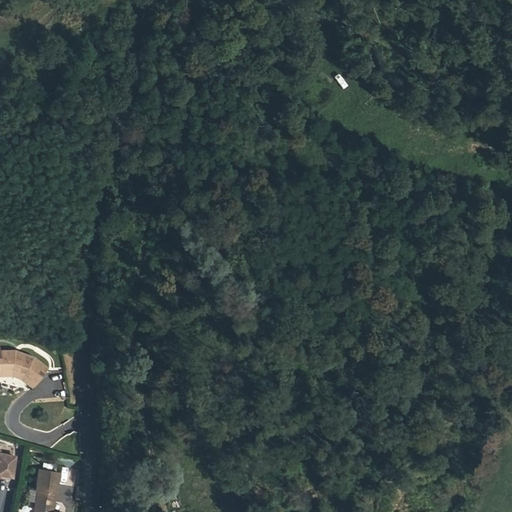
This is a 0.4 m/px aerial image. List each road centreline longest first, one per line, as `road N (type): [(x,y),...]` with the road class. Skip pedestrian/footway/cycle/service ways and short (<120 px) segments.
road 1 (unclassified): [(84,385),(85,251),(154,0)]
road 2 (residential): [(88,511),(84,385)]
